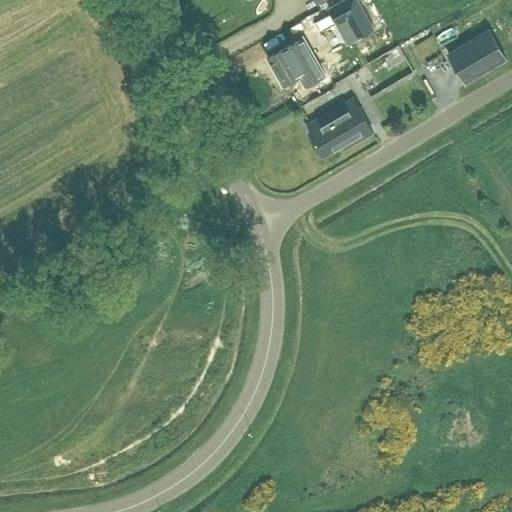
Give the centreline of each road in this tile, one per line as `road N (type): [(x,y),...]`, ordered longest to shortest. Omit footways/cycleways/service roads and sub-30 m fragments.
road 1 (tertiary): [(118,511),(200,470),(241,425),(274,332),(260,224)]
road 2 (unclassified): [(260,224),(511,80)]
road 3 (tertiary): [(260,224),(133,0)]
